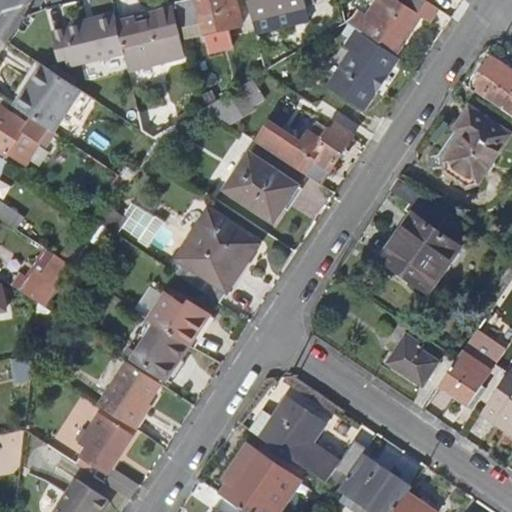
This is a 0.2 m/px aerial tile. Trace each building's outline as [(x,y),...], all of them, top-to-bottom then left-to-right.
[(191,0),(176,3),(185,40),(241,28),(234,0),(191,0)] [(247,0),(253,22),(307,8),(305,0),(247,0)] [(359,30),(397,57),(423,19),(394,0),(390,0),(371,28),(361,21),(356,28),(359,30)] [(394,0),(423,19),(429,23),(439,10),(431,4),(424,0),(394,0)] [(118,20),(124,49),(129,70),(183,58),(172,10),(151,15),(153,22),(138,26),(136,19),(135,15),(118,20)] [(52,35),(58,60),(66,58),(67,64),(124,49),(118,20),(116,14),(93,20),(94,25),(68,32),(52,35)] [(136,19),(138,26),(153,22),(151,15),(136,19)] [(356,18),(347,24),(356,28),(361,21),(356,18)] [(93,20),(67,27),(68,32),(94,25),(93,20)] [(367,114),(402,60),(397,57),(359,30),(347,48),(355,53),(348,63),(351,64),(345,72),(343,71),(330,90),(367,114)] [(279,52),(261,56),(266,73),(287,60),(284,56),(282,57),(279,52)] [(481,68),(471,83),(472,88),(505,110),(511,100),(511,73),(488,57),(481,68)] [(82,92),(45,67),(29,92),(26,90),(15,107),(31,118),(49,129),(55,133),(82,92)] [(130,115),(139,113),(139,112),(134,93),(126,95),(130,115)] [(205,110),(229,125),(244,116),(230,95),(205,110)] [(144,133),(154,141),(174,129),(170,107),(139,112),(139,113),(144,133)] [(478,183),(510,135),(469,108),(458,124),(468,131),(448,162),(478,183)] [(49,129),(31,118),(29,121),(17,112),(14,116),(4,110),(0,114),(0,148),(8,154),(11,149),(28,160),(49,129)] [(258,143),(308,177),(322,186),(356,138),(333,123),(327,132),(321,140),(310,132),(301,144),(271,124),(258,143)] [(310,132),(321,140),(327,132),(315,124),(310,132)] [(258,143),(227,189),(277,222),(308,177),(258,143)] [(403,231),(385,258),(431,289),(460,245),(437,229),(448,213),(399,179),(391,191),(409,203),(405,210),(409,213),(399,228),(403,231)] [(213,214),(175,271),(225,304),(263,247),(213,214)] [(43,304),(75,266),(48,244),(17,283),(43,304)] [(507,266),(487,295),(488,296),(481,307),(485,309),(481,315),(486,318),(511,280),(511,256),(506,253),(500,261),(507,266)] [(172,295),(155,320),(195,347),(215,316),(194,302),(190,308),(172,295)] [(45,371),(62,318),(49,309),(41,304),(35,359),(34,364),(45,371)] [(0,331),(9,330),(5,309),(0,306),(0,331)] [(155,320),(131,355),(172,382),(195,347),(155,320)] [(478,331),(459,360),(442,385),(470,404),(506,350),(478,331)] [(389,363),(424,386),(441,358),(431,351),(434,346),(428,343),(425,347),(407,336),(389,363)] [(8,380),(33,376),(34,364),(35,359),(5,364),(8,380)] [(131,363),(101,407),(135,429),(135,428),(164,385),(131,363)] [(511,369),(481,414),(505,431),(511,423),(511,424),(511,369)] [(253,432),(346,495),(369,462),(371,459),(350,445),(338,462),(311,444),(325,425),(289,400),(274,421),(265,415),(253,432)] [(111,477),(136,438),(110,421),(101,435),(93,430),(85,443),(92,448),(81,463),(98,475),(101,471),(111,477)] [(57,453),(73,463),(78,456),(62,445),(57,453)] [(254,450),(224,495),(226,497),(248,511),(279,511),(300,482),(254,450)] [(369,462),(346,495),(340,504),(351,511),(396,511),(409,495),(411,490),(369,462)] [(103,511),(110,502),(78,481),(58,511),(103,511)] [(433,511),(409,495),(396,511),(433,511)] [(217,511),(218,511),(248,511),(226,497),(217,511)]
